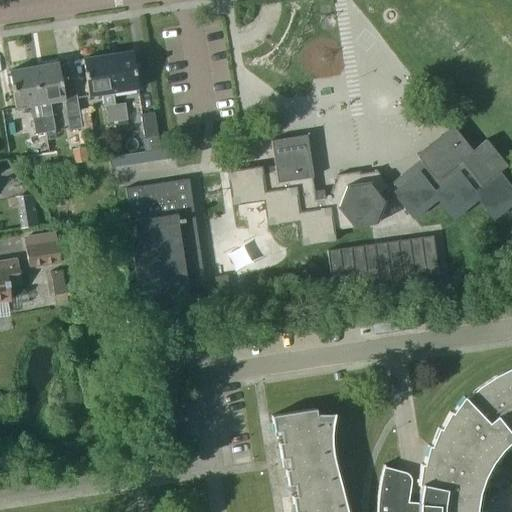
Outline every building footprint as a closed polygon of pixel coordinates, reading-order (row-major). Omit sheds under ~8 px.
[(105,55),(111,92),(136,89),(130,51),(105,55)] [(111,92),(105,55),(81,59),(86,96),(111,92)] [(57,62),(32,66),(38,103),(41,116),(41,120),(52,118),(49,101),(50,101),(55,100),(63,99),(60,80),(59,71),(57,62)] [(28,105),(38,103),(32,66),(7,71),(14,107),(28,105)] [(66,105),(65,105),(67,119),(69,130),(80,128),(77,110),(76,103),(74,103),(66,105)] [(113,105),(115,122),(116,121),(117,127),(127,125),(123,103),(113,105)] [(115,122),(113,105),(104,106),(107,123),(115,122)] [(92,130),(88,109),(77,110),(80,128),(81,132),(92,130)] [(157,136),(153,112),(139,114),(143,138),(157,136)] [(41,116),(31,118),(34,134),(44,133),(41,120),(41,116)] [(52,118),(41,120),(44,133),(54,131),(52,118)] [(471,151),(451,126),(415,155),(421,163),(388,188),(376,172),(336,178),(327,195),(323,195),(322,190),(313,191),(311,178),(312,178),(305,135),(270,140),(274,166),(261,168),(260,166),(226,171),(230,204),(262,200),(265,224),(297,219),(300,244),(332,239),(331,229),(374,223),(385,200),(393,194),(412,218),(436,200),(450,219),(476,199),(492,219),(511,203),(511,192),(497,173),(506,166),(485,140),(471,151)] [(203,287),(187,178),(124,188),(128,219),(125,220),(137,306),(188,299),(187,289),(203,287)] [(74,221),(72,208),(59,210),(61,223),(74,221)] [(59,263),(54,233),(23,238),(27,267),(59,263)] [(437,276),(431,238),(326,254),(332,292),(437,276)] [(19,281),(16,259),(0,261),(0,300),(8,300),(6,283),(19,281)] [(66,304),(60,265),(48,267),(52,287),(53,287),(56,306),(66,304)] [(269,289),(267,275),(252,278),(254,291),(269,289)] [(412,329),(409,311),(398,313),(400,331),(412,329)] [(163,335),(160,318),(147,320),(150,338),(163,335)] [(188,441),(175,351),(150,354),(163,444),(188,441)] [(374,511),(475,511),(476,508),(479,490),(485,473),(495,458),(506,444),(511,439),(511,366),(494,375),(478,386),(464,399),(461,397),(450,413),(448,412),(438,429),(436,428),(429,446),(426,445),(421,464),(419,464),(416,485),(418,486),(417,493),(416,502),(406,502),(410,481),(409,479),(409,478),(408,476),(407,475),(406,474),(405,473),(403,472),(382,467),(383,465),(382,465),(381,468),(376,492),(374,511)] [(345,511),(333,462),(331,453),(330,444),(330,435),(331,425),(333,414),(331,413),(331,415),(315,415),(314,408),(270,415),(272,432),(275,431),(279,458),(282,458),(286,485),(289,485),(293,511),(296,511),(295,511),(345,511)]
